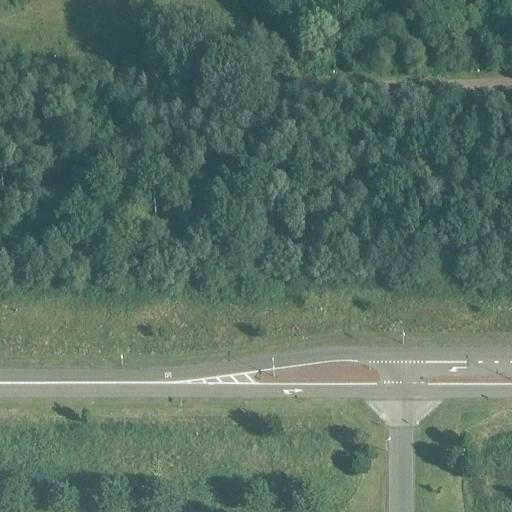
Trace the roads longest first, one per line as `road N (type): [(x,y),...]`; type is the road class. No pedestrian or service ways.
road 1 (unknown): [(0,144),(338,100),(456,100),(511,112)]
road 2 (tertiary): [(401,353),(317,355),(178,380)]
road 3 (tertiary): [(178,380),(401,389)]
road 4 (tertiary): [(178,380),(0,382)]
road 5 (residential): [(401,511),(401,389)]
